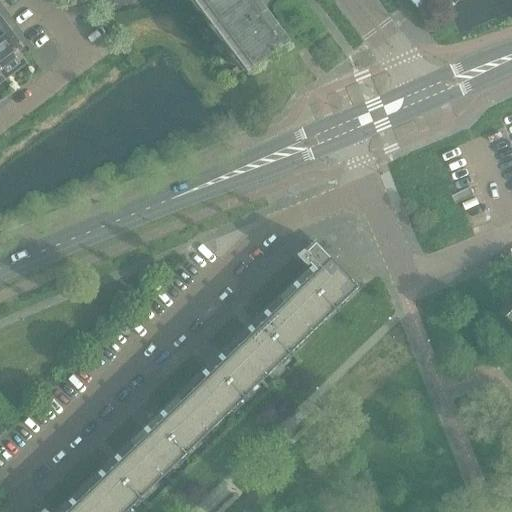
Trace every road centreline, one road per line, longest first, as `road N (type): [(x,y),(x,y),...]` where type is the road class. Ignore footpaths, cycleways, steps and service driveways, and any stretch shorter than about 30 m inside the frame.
road 1 (residential): [(2,486),(269,230),(366,188)]
road 2 (tertiary): [(241,172),(0,270)]
road 3 (residential): [(511,237),(402,277),(366,188)]
road 4 (residential): [(0,123),(84,60),(38,0)]
